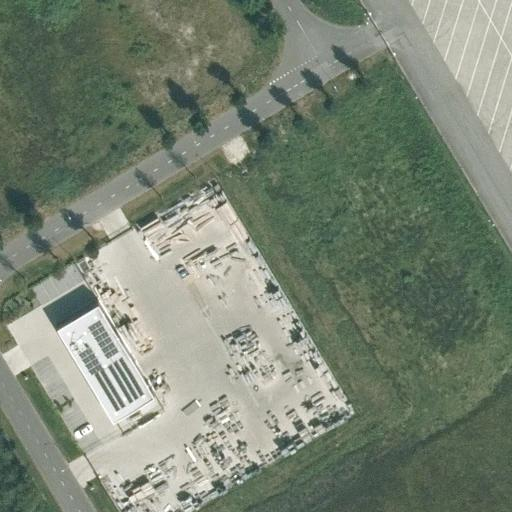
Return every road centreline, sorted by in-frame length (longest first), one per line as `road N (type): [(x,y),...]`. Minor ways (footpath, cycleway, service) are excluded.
road 1 (unclassified): [(324,68),(0,263)]
road 2 (unclassified): [(0,380),(79,511)]
